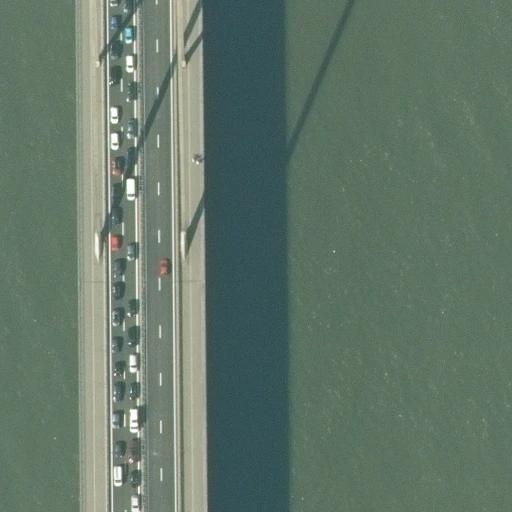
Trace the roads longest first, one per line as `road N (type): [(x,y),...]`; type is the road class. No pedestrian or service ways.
road 1 (unclassified): [(199,511),(194,0)]
road 2 (trunk): [(162,511),(157,0)]
road 3 (unclassified): [(86,0),(91,511)]
road 4 (trunk): [(121,0),(125,511)]
